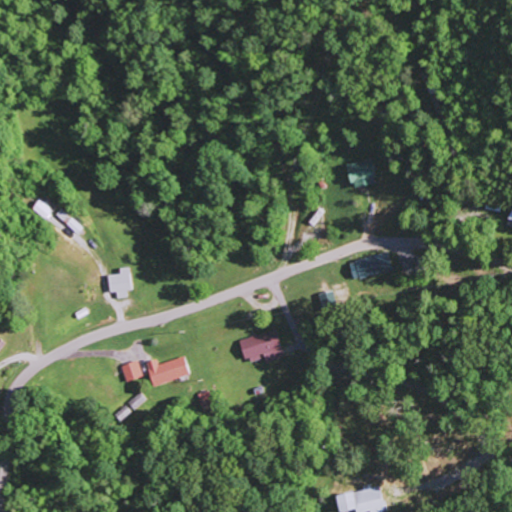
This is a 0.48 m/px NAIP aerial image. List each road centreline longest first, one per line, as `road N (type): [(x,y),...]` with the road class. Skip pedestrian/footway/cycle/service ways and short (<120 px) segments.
road 1 (residential): [(0,506),(12,392),(62,349),(356,244),(420,243),(511,266)]
road 2 (residential): [(273,276),(316,356),(429,385),(506,448)]
